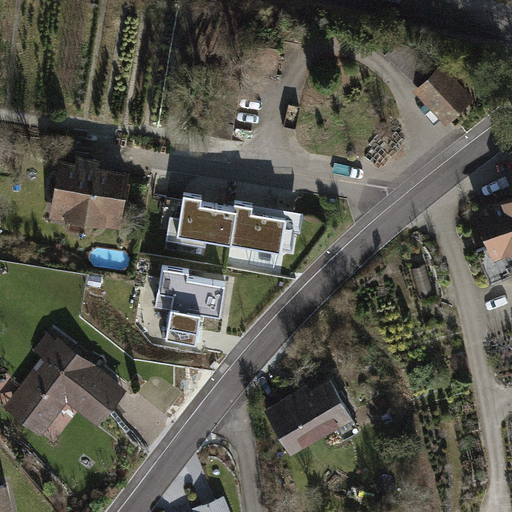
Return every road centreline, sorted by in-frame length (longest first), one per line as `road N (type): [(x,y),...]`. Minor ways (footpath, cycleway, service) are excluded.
road 1 (residential): [(511,129),(425,194),(239,374)]
road 2 (residential): [(239,374),(135,511)]
road 3 (residential): [(239,374),(259,511)]
road 4 (tertiary): [(386,0),(511,31)]
